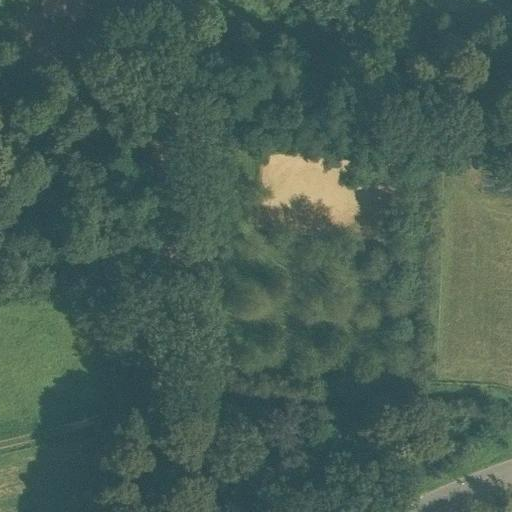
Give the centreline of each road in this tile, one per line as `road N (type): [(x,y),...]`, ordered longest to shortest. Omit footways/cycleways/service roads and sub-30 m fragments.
road 1 (track): [(161,323),(167,47)]
road 2 (track): [(145,511),(161,323)]
